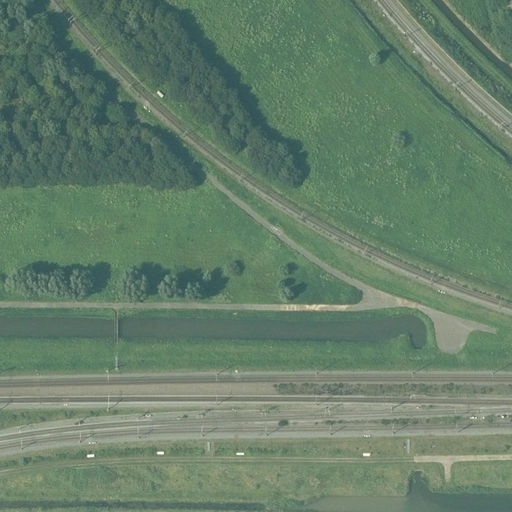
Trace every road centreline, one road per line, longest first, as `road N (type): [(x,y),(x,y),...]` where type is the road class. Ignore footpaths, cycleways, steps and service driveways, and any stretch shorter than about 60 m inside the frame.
road 1 (track): [(326,0),(398,84),(511,184)]
road 2 (track): [(511,91),(418,0)]
